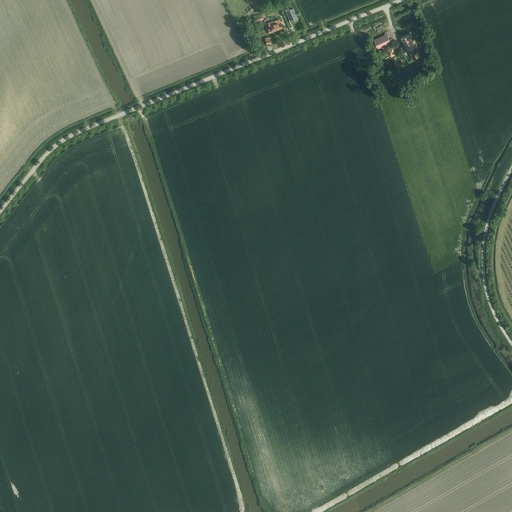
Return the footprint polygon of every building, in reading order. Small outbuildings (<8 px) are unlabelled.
[(285,9),(290,22),(298,19),(293,8),(289,10),(288,8),(285,9)] [(273,31),(282,28),(279,19),(270,22),(271,25),(269,26),(270,28),(268,29),(269,32),(273,31)] [(411,33),(401,38),(408,52),(409,53),(410,52),(413,59),(421,55),(417,47),(418,47),(411,33)] [(388,35),(375,40),(378,47),(391,42),(388,35)] [(392,43),(396,52),(401,49),(398,41),(392,43)]
